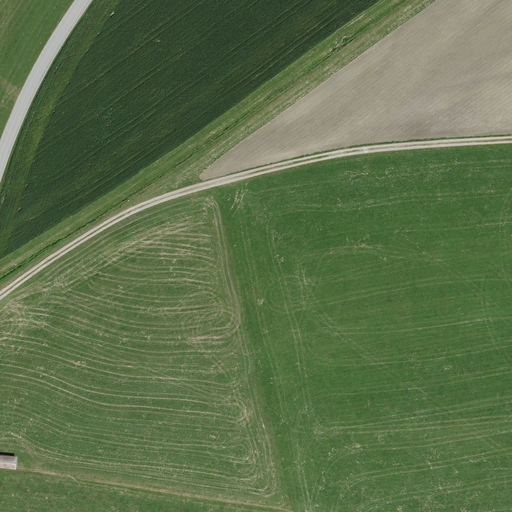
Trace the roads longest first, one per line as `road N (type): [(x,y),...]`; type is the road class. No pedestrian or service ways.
road 1 (track): [(0,296),(99,230),(201,188),(335,155),(511,139)]
road 2 (tertiary): [(0,171),(15,124),(84,0)]
